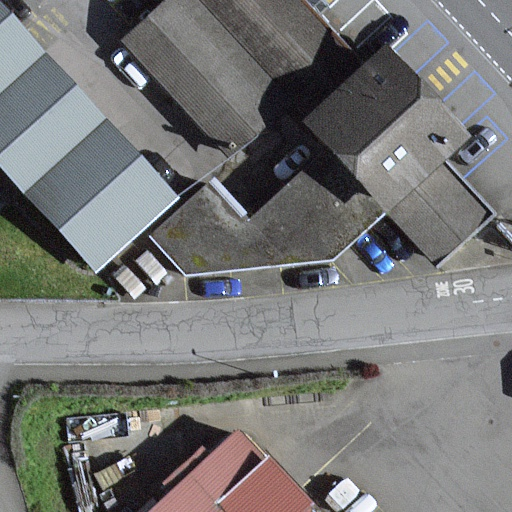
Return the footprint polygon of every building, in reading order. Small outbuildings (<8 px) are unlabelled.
[(364,70),(300,0),(172,0),(128,40),(230,152),(292,95),(312,117),(364,70)] [(179,199),(0,3),(0,159),(99,267),(179,199)] [(468,137),(388,48),(364,70),(312,117),(307,121),(331,148),(388,210),(444,159),(468,137)] [(188,275),(337,256),(388,210),(331,148),(249,222),(213,183),(153,237),(188,275)] [(491,211),(444,159),(388,210),(436,262),(491,211)] [(305,511),(242,442),(165,511),(305,511)]
